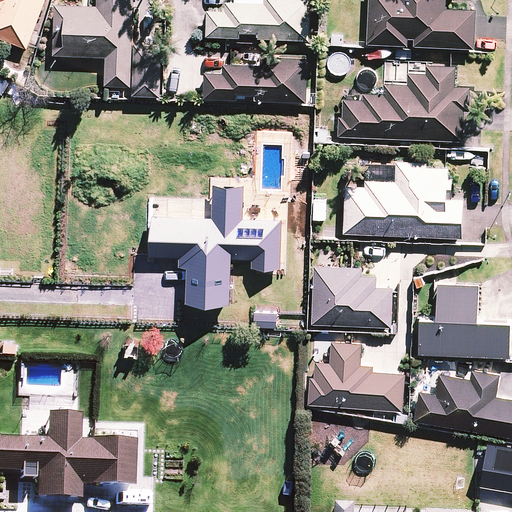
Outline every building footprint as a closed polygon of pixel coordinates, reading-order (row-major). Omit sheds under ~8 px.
[(0,0),(0,35),(28,46),(45,0),(0,0)] [(106,85),(132,86),(135,0),(97,0),(98,5),(56,4),(54,54),(107,56),(106,85)] [(208,8),(207,34),(240,35),(240,30),(259,30),(259,36),(311,38),(312,0),(265,0),(265,1),(245,0),(226,0),(226,8),(208,8)] [(370,0),(369,41),(409,43),(409,35),(415,35),(415,43),(470,46),(476,46),(477,7),(447,6),(447,0),(370,0)] [(163,42),(135,41),(133,93),(161,94),(163,42)] [(206,69),(205,95),(238,97),(238,91),(256,92),(256,97),(308,99),(310,55),(263,53),(263,62),(224,61),(223,70),(206,69)] [(341,115),(340,134),(464,139),(465,108),(471,108),(472,85),(456,85),(457,64),(451,64),(428,63),(428,71),(410,71),(409,83),(386,82),(386,91),(366,91),(365,97),(345,96),(345,115),(341,115)] [(344,230),(463,235),(464,197),(447,196),(447,195),(452,195),(453,172),(449,172),(450,165),(428,164),(428,159),(397,158),(396,178),(366,177),(366,184),(346,184),(344,230)] [(316,263),(313,322),(392,325),(394,285),(377,284),(377,273),(363,272),(363,265),(353,264),(316,263)] [(423,317),(422,351),(509,354),(511,320),(479,319),(480,282),(439,281),(438,317),(423,317)] [(140,339),(124,339),(123,357),(139,358),(140,339)] [(17,342),(0,341),(0,358),(16,360),(17,342)] [(309,378),(307,404),(401,411),(404,374),(372,372),(372,366),(359,365),(361,344),(331,342),(329,363),(315,362),(314,378),(309,378)] [(417,391),(412,421),(511,437),(511,399),(494,396),(498,374),(470,369),(468,380),(437,374),(434,394),(417,391)] [(0,475),(18,476),(18,483),(32,483),(32,476),(35,476),(34,501),(78,503),(78,489),(130,490),(131,445),(77,443),(78,417),(45,416),(44,441),(0,439),(0,475)] [(482,484),(511,489),(511,445),(490,441),(482,484)]
